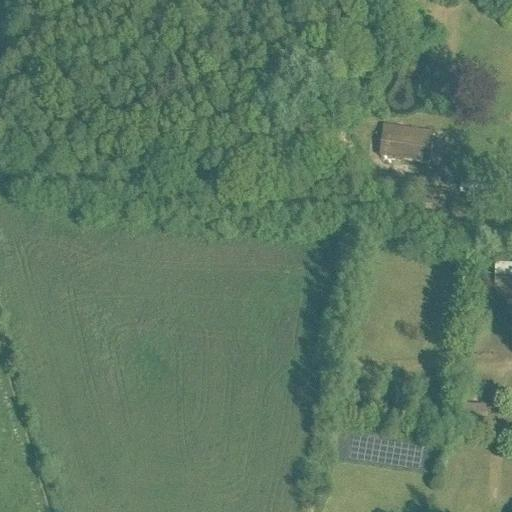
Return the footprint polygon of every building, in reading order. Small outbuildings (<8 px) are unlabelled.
[(378,160),(430,167),(433,143),(381,136),(378,160)] [(419,182),(417,195),(432,197),(434,184),(419,182)] [(444,213),(446,202),(423,199),(422,210),(444,213)] [(511,281),(511,268),(496,268),(495,280),(511,281)] [(486,333),(505,338),(511,308),(493,304),(486,333)] [(378,412),(379,392),(366,392),(365,412),(378,412)] [(434,422),(450,422),(451,402),(435,401),(434,422)] [(471,422),(488,420),(486,408),(470,410),(471,422)]
